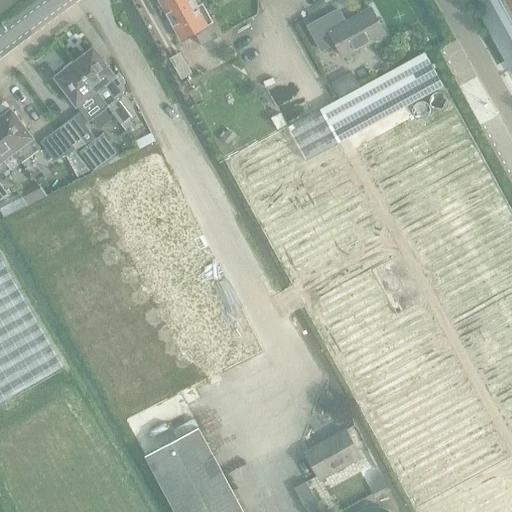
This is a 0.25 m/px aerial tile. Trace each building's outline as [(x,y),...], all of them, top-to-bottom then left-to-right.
[(200,45),(217,36),(201,7),(197,9),(192,0),(163,0),(158,3),(180,43),(194,35),(200,45)] [(511,0),(500,0),(511,21),(511,0)] [(338,9),(307,27),(321,52),(334,45),(343,61),(386,36),(371,9),(346,23),(338,9)] [(80,58),(73,63),(108,108),(121,125),(127,122),(132,119),(125,109),(118,100),(123,95),(125,81),(119,73),(114,77),(93,50),(85,57),(80,58)] [(425,52),(319,110),(337,143),(444,87),(425,52)] [(181,81),(190,76),(183,63),(179,55),(169,60),(181,81)] [(63,74),(56,79),(81,112),(89,122),(108,108),(73,63),(72,63),(65,69),(63,74)] [(0,118),(0,136),(14,155),(21,164),(41,149),(38,145),(12,111),(3,118),(0,118)] [(81,112),(59,128),(76,151),(85,146),(86,145),(95,140),(96,140),(85,125),(89,122),(81,112)] [(280,114),(271,119),(277,130),(286,125),(280,114)] [(59,128),(40,142),(41,143),(55,162),(76,151),(59,128)] [(228,130),(220,139),(230,147),(237,137),(228,130)] [(86,147),(79,152),(94,172),(102,168),(118,155),(103,135),(96,140),(95,140),(86,145),(85,146),(86,147)] [(0,176),(1,177),(11,170),(5,162),(13,156),(14,155),(0,136),(0,176)] [(0,201),(9,196),(0,183),(0,201)] [(47,197),(38,184),(0,203),(0,211),(3,218),(47,197)] [(0,257),(0,405),(65,369),(0,257)] [(242,511),(199,429),(146,457),(174,511),(242,511)] [(344,430),(335,435),(303,453),(319,482),(360,459),(344,430)] [(320,511),(305,483),(293,490),(305,511),(320,511)]
